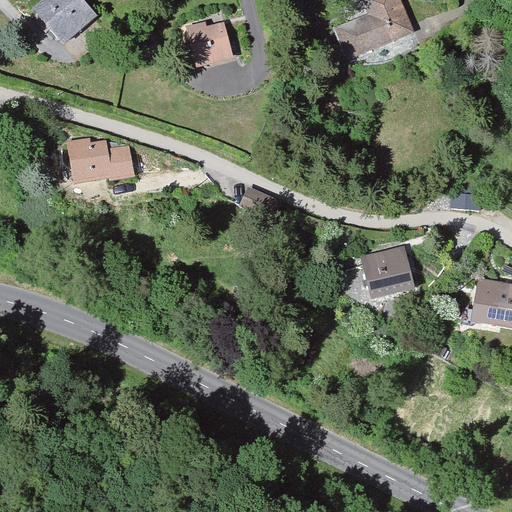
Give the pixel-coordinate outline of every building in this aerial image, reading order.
[(88,0),(53,0),(39,14),(73,50),(106,19),(88,0)] [(408,0),(368,0),(347,9),(368,60),(424,36),(408,0)] [(231,24),(195,35),(205,68),(241,58),(231,24)] [(116,141),(76,147),(82,188),(141,179),(137,151),(118,153),(116,141)] [(246,212),(278,216),(281,193),(249,189),(246,212)] [(406,249),(362,260),(373,304),(418,293),(406,249)] [(511,289),(479,284),(473,330),(511,335),(511,289)]
